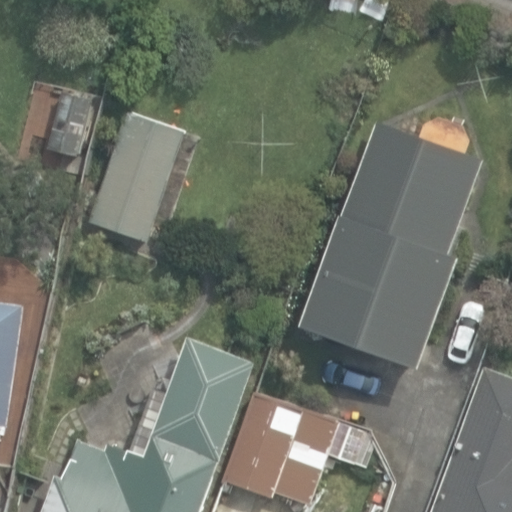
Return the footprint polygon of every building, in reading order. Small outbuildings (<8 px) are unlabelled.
[(93,212),(150,231),(187,123),(130,103),(93,212)] [(305,319),(421,361),(461,251),(449,247),(483,152),(464,145),(468,132),(460,116),(435,107),(420,115),(415,127),(378,114),(305,319)] [(53,200),(41,160),(12,168),(24,209),(53,200)] [(13,428),(28,305),(0,301),(0,470),(1,471),(6,427),(13,428)] [(40,511),(201,511),(260,355),(189,329),(169,384),(155,379),(131,444),(109,436),(107,441),(79,431),(65,470),(57,467),(40,511)] [(428,511),(511,511),(511,370),(483,360),(428,511)] [(274,484),(310,496),(338,414),(255,386),(226,473),(273,489),(274,484)] [(343,423),(334,455),(361,463),(370,431),(343,423)]
